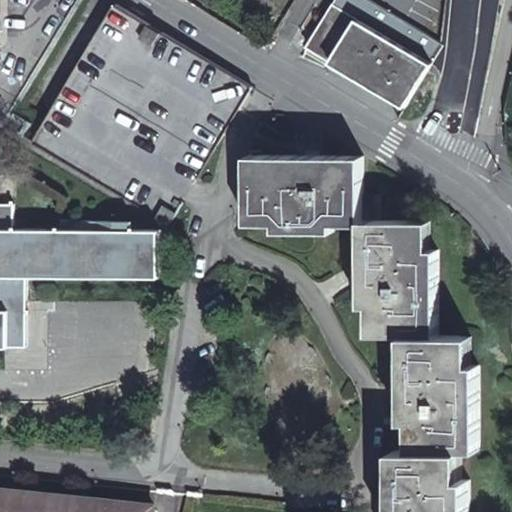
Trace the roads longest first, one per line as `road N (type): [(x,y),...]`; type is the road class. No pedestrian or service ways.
road 1 (residential): [(149,0),(481,190),(511,231)]
road 2 (residential): [(0,456),(146,474),(164,467),(209,227)]
road 3 (unknown): [(209,227),(219,187),(297,84)]
road 4 (unknown): [(16,141),(98,0)]
